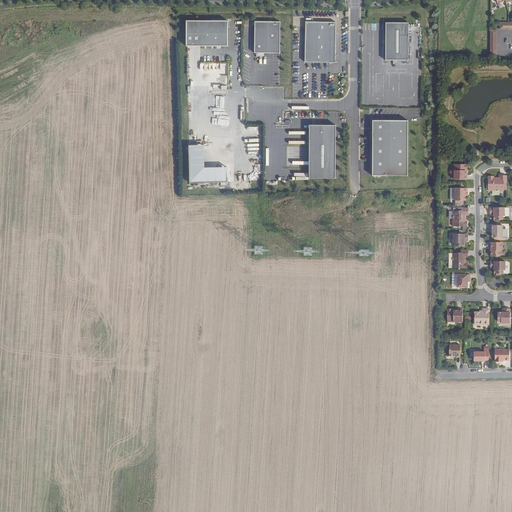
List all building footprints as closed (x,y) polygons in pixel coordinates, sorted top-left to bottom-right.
[(228,21),(186,21),(186,46),(228,46),(228,21)] [(255,53),(280,53),(280,22),(255,22),(255,53)] [(306,62),(336,62),(336,22),(306,22),(306,62)] [(386,60),(408,61),(408,23),(386,23),(386,60)] [(408,121),(373,121),(373,176),(408,176),(408,121)] [(336,126),(310,125),(309,179),(335,179),(336,126)] [(188,183),(226,183),(226,169),(203,169),(204,145),(189,145),(188,183)] [(467,164),(454,164),(454,180),(467,180),(467,172),(466,172),(466,169),(467,169),(467,164)] [(507,183),(507,176),(500,176),(500,178),(500,179),(498,179),(498,178),(494,178),(494,176),(488,176),(488,191),(504,191),(504,183),(507,183)] [(467,188),(455,188),(455,201),(464,201),(466,201),(466,196),(466,192),(467,192),(467,188)] [(503,220),(503,216),(505,216),(505,215),(504,207),(490,208),(490,214),(492,214),(494,214),(494,216),(494,220),(503,220)] [(468,208),(461,208),(461,211),(453,211),(453,226),(467,226),(467,221),(466,221),(466,217),(465,217),(465,215),(466,215),(468,215),(468,208)] [(492,238),(502,238),(503,225),(490,225),(490,229),(492,229),(492,232),(492,233),(492,238)] [(468,234),(453,234),(453,243),(455,243),(455,247),(464,247),(464,243),(464,241),(466,241),(468,241),(468,234)] [(502,242),(490,242),(490,249),(491,249),(491,251),(491,256),(500,256),(500,251),(502,251),(502,242)] [(468,250),(461,250),(461,253),(453,253),(452,268),(467,269),(467,263),(465,263),(465,259),(465,257),(468,257),(468,250)] [(503,274),(503,270),(505,270),(505,261),(491,261),(491,268),(492,268),(494,268),(494,270),(494,274),(503,274)] [(469,275),(457,275),(457,287),(468,287),(468,282),(468,279),(469,279),(469,275)] [(452,309),(447,309),(447,322),(463,322),(463,309),(455,309),(455,310),(452,310),(452,309)] [(489,309),(483,309),(483,311),(479,311),(479,312),(474,312),(474,324),(489,325),(489,309)] [(498,321),(501,321),(501,323),(510,323),(510,309),(504,309),(504,310),(504,312),(502,312),(498,312),(498,321)] [(460,345),(449,345),(449,356),(456,357),(456,358),(460,358),(460,345)] [(509,360),(509,350),(495,350),(495,362),(500,362),(500,361),(502,361),(509,360)] [(474,352),(474,361),(485,361),(485,360),(489,360),(489,352),(485,352),(474,352)]
